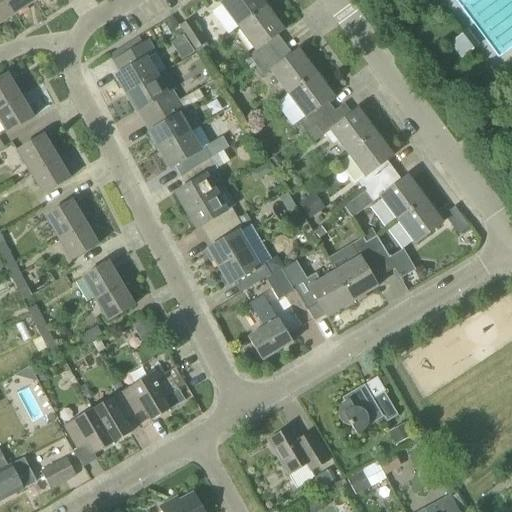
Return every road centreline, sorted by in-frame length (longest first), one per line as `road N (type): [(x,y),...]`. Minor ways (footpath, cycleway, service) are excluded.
road 1 (residential): [(244,415),(66,59),(84,24),(124,0)]
road 2 (residential): [(244,415),(511,246)]
road 3 (unclassified): [(332,0),(511,246)]
road 4 (residential): [(77,511),(197,444)]
